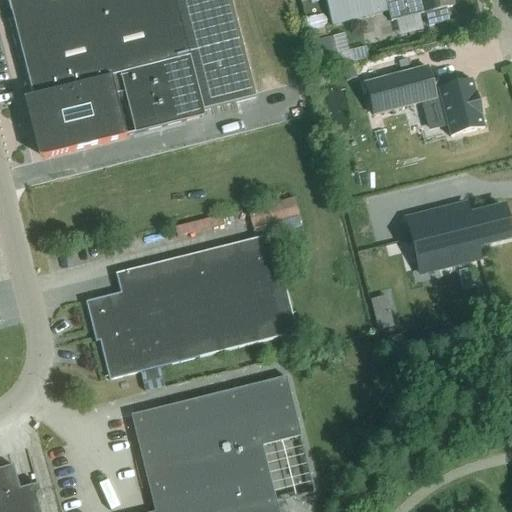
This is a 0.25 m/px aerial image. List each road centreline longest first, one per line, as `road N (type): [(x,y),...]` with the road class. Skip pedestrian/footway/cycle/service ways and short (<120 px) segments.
road 1 (unclassified): [(0,414),(28,401),(39,374),(0,189)]
road 2 (unknown): [(36,381),(116,477)]
